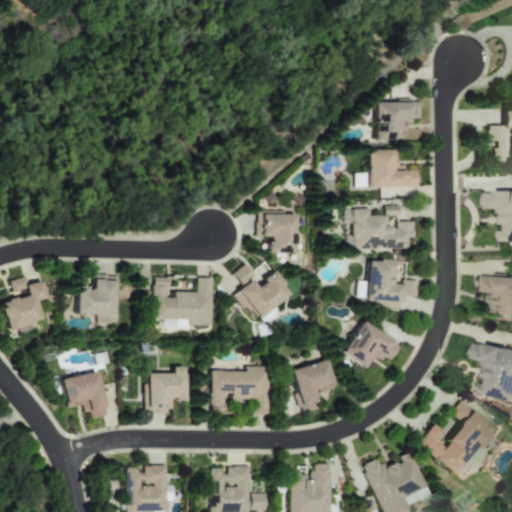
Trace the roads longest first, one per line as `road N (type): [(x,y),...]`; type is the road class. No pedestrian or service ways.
road 1 (residential): [(59,454),(160,439),(295,444),(360,422),(390,399),(421,362),(441,308),(442,100),(458,64)]
road 2 (residential): [(211,235),(172,252),(38,248),(0,256)]
road 3 (residential): [(74,511),(59,454),(0,378)]
